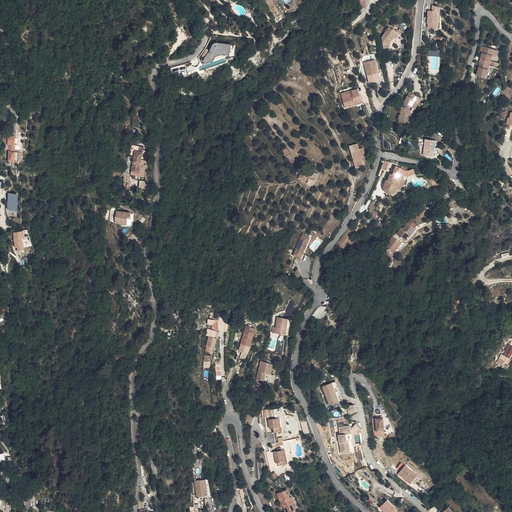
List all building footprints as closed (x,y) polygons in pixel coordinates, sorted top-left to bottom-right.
[(436,22),(436,14),(436,5),(438,5),(438,0),(436,0),(431,0),(431,5),(426,5),(426,22),(436,22)] [(388,47),(389,46),(388,42),(390,40),(392,42),(398,34),(393,30),(392,31),(389,29),(381,39),(383,51),(389,50),(388,47)] [(495,51),(485,48),(482,55),(480,63),(481,63),(490,67),(493,58),(495,51)] [(205,49),(202,55),(206,57),(210,51),(205,49)] [(365,73),(369,71),(371,76),(378,73),(374,60),(362,64),(365,73)] [(476,76),(486,79),(490,67),(481,63),(476,76)] [(356,106),(364,103),(359,91),(352,93),(353,97),(344,100),(348,111),(357,108),(356,106)] [(405,104),(403,107),(401,106),(400,113),(397,113),(396,123),(405,124),(405,120),(409,120),(410,111),(409,110),(410,107),(414,109),(420,99),(409,93),(403,103),(405,104)] [(425,138),(422,155),(429,156),(430,151),(434,152),(436,140),(425,138)] [(366,157),(363,147),(360,148),(359,142),(350,145),(356,168),(366,165),(363,157),(366,157)] [(130,147),(128,159),(132,160),(130,174),(138,175),(140,162),(143,149),(130,147)] [(279,156),(284,162),(287,159),(282,154),(279,156)] [(138,175),(130,174),(129,176),(142,178),(145,167),(142,167),(144,162),(140,162),(138,175)] [(386,181),(384,186),(384,187),(384,188),(384,189),(384,191),(385,192),(386,193),(387,193),(388,194),(389,194),(391,194),(392,194),(393,194),(394,193),(395,192),(396,191),(396,190),(396,189),(400,179),(402,180),(404,175),(398,173),(399,171),(395,169),(394,172),(393,176),(389,176),(388,181),(386,181)] [(304,177),(301,176),(299,183),(313,188),(317,175),(312,174),(311,177),(305,174),(304,177)] [(7,209),(18,209),(19,193),(9,192),(7,209)] [(404,223),(400,230),(408,234),(410,235),(413,228),(415,229),(419,222),(417,221),(419,218),(412,213),(406,224),(404,223)] [(135,223),(134,223),(135,217),(119,216),(119,228),(124,229),(123,231),(130,231),(130,229),(135,229),(135,223)] [(406,237),(398,233),(397,232),(390,244),(400,249),(406,237)] [(300,259),(309,237),(300,234),(291,255),(300,259)] [(10,308),(0,304),(0,323),(2,324),(5,317),(6,318),(10,308)] [(219,330),(220,319),(214,318),(212,329),(219,330)] [(277,318),(275,334),(285,335),(287,319),(277,318)] [(250,346),(255,329),(246,326),(240,343),(250,346)] [(217,349),(220,339),(217,338),(219,332),(214,330),(209,346),(217,349)] [(505,350),(503,353),(510,356),(511,351),(511,343),(510,343),(507,351),(505,350)] [(269,374),(270,375),(273,365),(261,362),(256,378),(263,381),(265,373),(269,374)] [(336,380),(332,382),(339,400),(343,399),(336,380)] [(332,382),(322,385),(330,404),(339,400),(332,382)] [(355,411),(353,404),(346,405),(348,413),(355,411)] [(383,430),(383,417),(375,418),(376,431),(383,430)] [(278,429),(277,420),(276,420),(272,421),(270,421),(270,429),(274,429),(274,434),(281,434),(281,429),(278,429)] [(355,443),(354,436),(360,435),(359,430),(361,427),(356,421),(352,427),(350,427),(350,433),(352,443),(355,443)] [(350,433),(350,427),(349,425),(338,427),(339,434),(337,435),(339,450),(346,450),(345,441),(346,441),(345,433),(347,433),(350,433)] [(340,454),(349,452),(347,433),(345,433),(346,441),(345,441),(346,450),(339,450),(340,454)] [(281,450),(277,450),(278,453),(274,454),(276,464),(277,464),(284,463),(282,452),(281,450)] [(282,452),(284,463),(277,464),(278,467),(287,465),(285,452),(282,452)] [(397,473),(410,483),(417,475),(404,465),(397,473)] [(419,477),(417,475),(410,483),(413,486),(419,477)] [(204,482),(193,483),(196,500),(206,498),(204,482)] [(35,487),(30,486),(27,494),(34,496),(35,487)] [(282,509),(283,511),(292,511),(297,509),(290,498),(288,500),(282,492),(273,499),(281,509),(282,509)] [(379,506),(383,511),(394,511),(397,510),(387,499),(379,506)]
